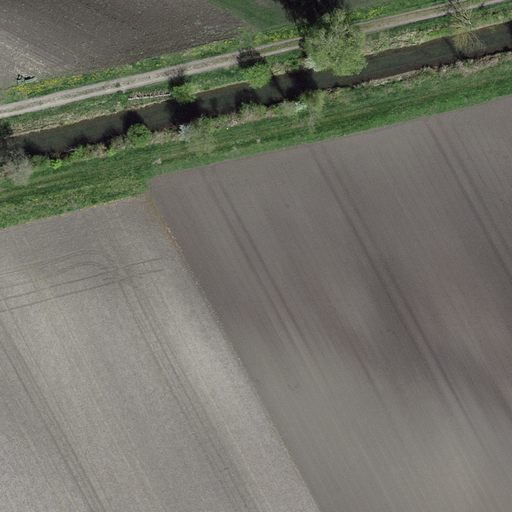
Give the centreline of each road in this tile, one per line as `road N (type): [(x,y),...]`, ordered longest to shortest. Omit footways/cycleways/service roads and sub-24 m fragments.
road 1 (track): [(0,201),(511,82)]
road 2 (track): [(479,0),(0,112)]
